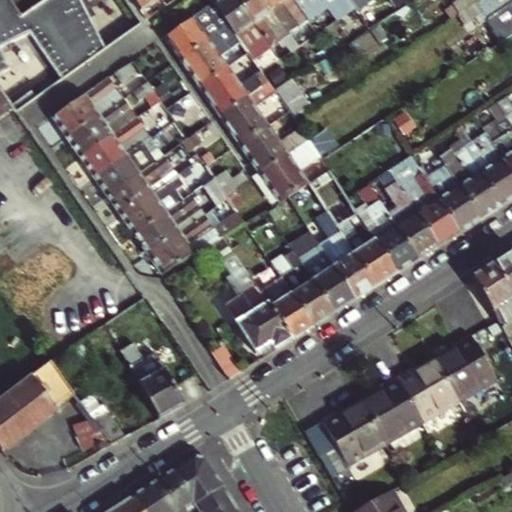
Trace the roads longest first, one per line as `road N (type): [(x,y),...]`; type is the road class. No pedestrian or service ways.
road 1 (residential): [(511,230),(235,405)]
road 2 (residential): [(222,412),(58,511)]
road 3 (residential): [(235,405),(157,287),(140,280)]
